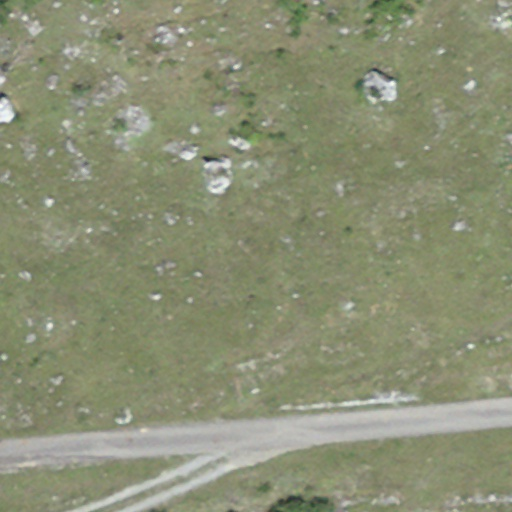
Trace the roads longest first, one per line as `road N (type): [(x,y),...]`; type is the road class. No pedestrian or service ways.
road 1 (track): [(511,408),(332,427),(0,442)]
road 2 (track): [(332,427),(107,511)]
